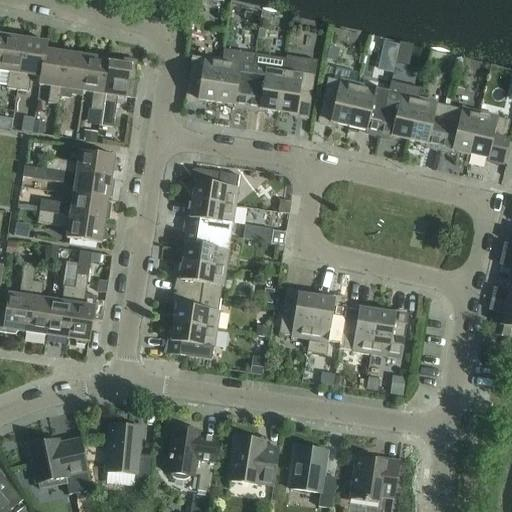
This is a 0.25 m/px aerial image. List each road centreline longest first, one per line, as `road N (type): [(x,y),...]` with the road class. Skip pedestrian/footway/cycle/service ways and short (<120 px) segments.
road 1 (residential): [(447,430),(128,384)]
road 2 (residential): [(158,139),(168,37),(0,0)]
road 3 (residential): [(472,289),(490,211),(319,170)]
road 4 (residential): [(472,289),(306,252),(319,170)]
road 5 (residential): [(128,384),(158,139)]
road 6 (residential): [(319,170),(158,139)]
road 7 (residential): [(447,430),(472,289)]
road 8 (residential): [(128,384),(27,406),(0,421)]
